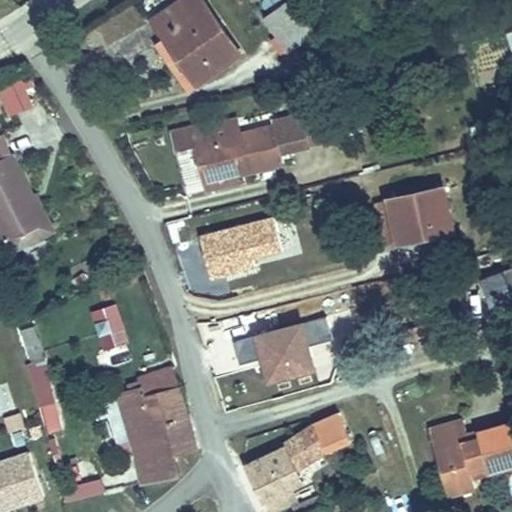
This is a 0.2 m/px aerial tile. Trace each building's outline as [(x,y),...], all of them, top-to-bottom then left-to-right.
[(141,0),(155,20),(183,0),(141,0)] [(202,0),(183,0),(155,20),(166,37),(198,85),(240,57),(202,0)] [(289,0),(251,0),(290,52),(315,34),(289,0)] [(198,85),(166,37),(155,44),(187,92),(198,85)] [(23,80),(0,88),(0,97),(6,117),(33,108),(23,80)] [(193,148),(203,182),(242,170),(282,158),(271,121),(216,137),(214,131),(211,122),(171,133),(176,153),(193,148)] [(0,233),(4,241),(9,239),(20,233),(25,244),(42,236),(26,203),(34,199),(32,195),(13,154),(6,157),(0,144),(0,233)] [(242,170),(203,182),(206,191),(245,180),(242,170)] [(389,200),(399,241),(452,229),(443,188),(389,200)] [(36,194),(32,195),(34,199),(26,203),(42,236),(54,231),(36,194)] [(374,203),(384,245),(399,241),(389,200),(374,203)] [(256,265),(254,256),(284,249),(276,217),(202,236),(212,276),(256,265)] [(452,229),(399,241),(400,249),(454,238),(452,229)] [(20,233),(9,239),(14,249),(25,244),(20,233)] [(90,312),(99,337),(125,327),(116,302),(90,312)] [(316,367),(310,345),(334,339),(328,316),(236,341),(242,363),(266,357),(272,379),(316,367)] [(197,448),(174,369),(150,374),(154,387),(119,395),(142,484),(162,479),(157,457),(175,453),(197,448)] [(281,451),(247,466),(266,502),(302,483),(296,469),(328,451),(351,442),(339,414),(321,421),(279,448),(281,451)] [(470,442),(468,435),(465,421),(431,430),(450,495),(478,488),(475,477),(473,469),(489,464),(491,473),(511,466),(511,422),(481,431),(483,439),(470,442)] [(481,431),(468,435),(470,442),(483,439),(481,431)] [(180,475),(175,453),(157,457),(162,479),(180,475)] [(0,511),(44,498),(30,454),(0,463),(0,511)] [(473,469),(475,477),(491,473),(489,464),(473,469)] [(66,503),(105,492),(101,477),(62,487),(66,503)] [(328,508),(322,494),(295,506),(297,511),(324,511),(323,510),(328,508)]
